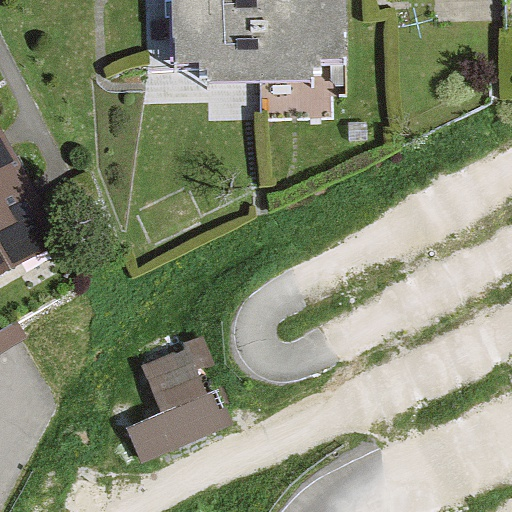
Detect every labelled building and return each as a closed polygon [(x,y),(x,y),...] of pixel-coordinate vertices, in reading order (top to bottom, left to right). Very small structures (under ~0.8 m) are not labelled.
[(222,0),(165,0),(166,51),(183,51),(183,78),(208,78),(208,100),(256,99),(255,1),(223,1),(222,0)] [(285,0),(285,1),(255,1),(256,99),(312,99),(311,78),(331,78),(330,49),(347,49),(346,0),(285,0)] [(0,182),(23,169),(2,131),(0,132),(0,182)] [(46,208),(23,169),(0,182),(0,285),(63,249),(41,211),(46,208)] [(0,337),(0,362),(29,347),(18,328),(0,337)] [(204,398),(186,352),(143,370),(163,421),(126,436),(138,467),(232,430),(217,393),(204,398)]
